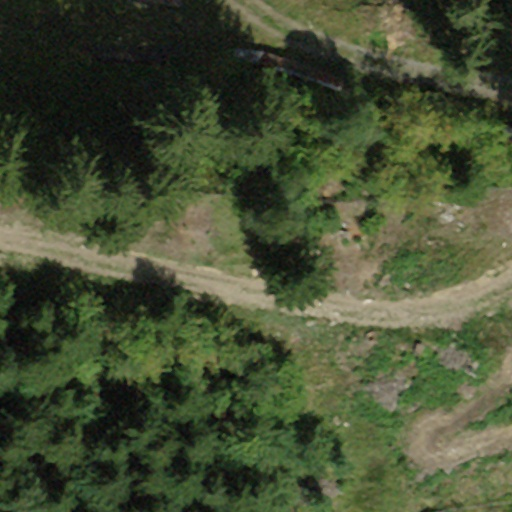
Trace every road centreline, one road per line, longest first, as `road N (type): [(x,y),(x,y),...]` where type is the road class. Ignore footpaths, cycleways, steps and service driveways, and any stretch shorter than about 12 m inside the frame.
road 1 (track): [(511,396),(0,255)]
road 2 (track): [(226,0),(511,104)]
